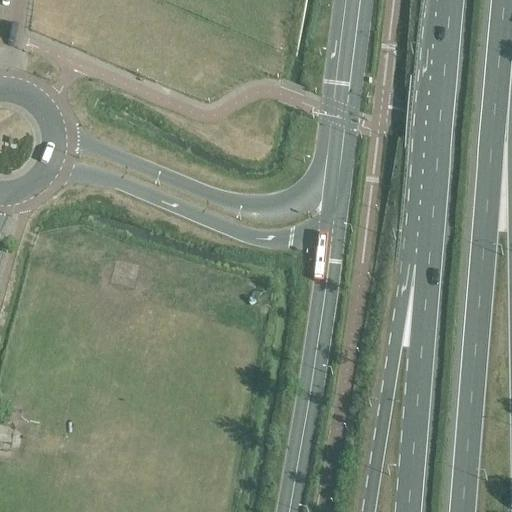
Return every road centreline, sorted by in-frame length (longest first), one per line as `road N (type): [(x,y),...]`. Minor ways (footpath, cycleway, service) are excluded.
road 1 (primary): [(462,511),(497,48)]
road 2 (secondary): [(49,169),(111,180),(250,235),(290,238),(333,222)]
road 3 (secondary): [(336,193),(256,209),(56,132)]
road 4 (primary): [(448,0),(424,263)]
road 5 (primary): [(424,263),(390,361),(365,511)]
road 6 (primary): [(424,263),(407,511)]
road 7 (secondary): [(336,193),(359,0)]
